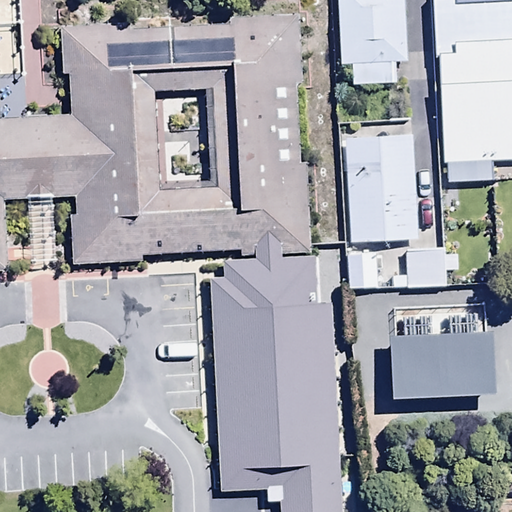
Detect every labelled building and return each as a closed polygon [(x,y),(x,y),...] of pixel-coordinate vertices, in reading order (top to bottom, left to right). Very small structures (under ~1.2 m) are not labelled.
[(402,0),(336,0),(341,70),(351,69),(352,91),(393,89),(392,70),(406,69),(402,0)] [(511,0),(455,0),(456,2),(431,2),(441,169),(491,166),(492,187),(511,185),(511,0)] [(75,194),(77,268),(313,260),(305,23),(69,30),(72,120),(3,122),(1,71),(0,70),(0,273),(12,274),(9,196),(75,194)] [(411,143),(344,146),(349,250),(415,247),(411,143)] [(391,294),(444,292),(443,255),(404,257),(405,282),(391,282),(391,294)] [(375,262),(347,263),(348,294),(377,293),(375,262)] [(476,332),(376,335),(379,401),(401,400),(434,399),(462,398),(478,398),(476,332)]
